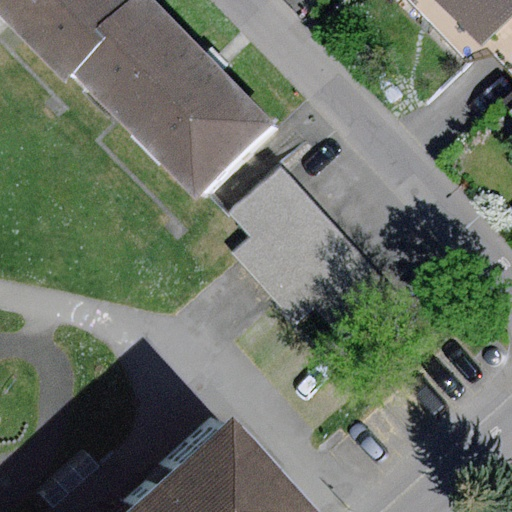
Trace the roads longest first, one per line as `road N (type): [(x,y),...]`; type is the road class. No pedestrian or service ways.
road 1 (residential): [(233,0),(511,292)]
road 2 (residential): [(511,423),(412,511)]
